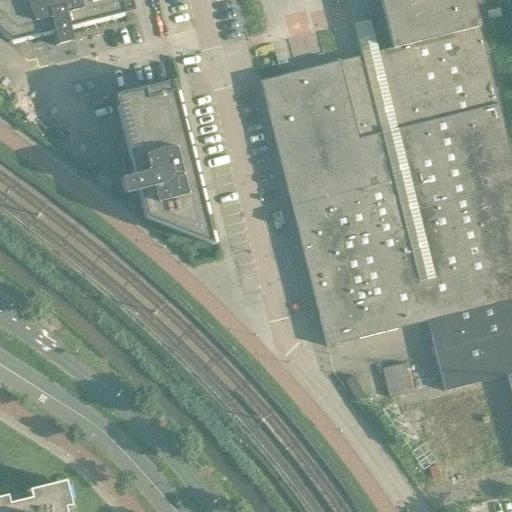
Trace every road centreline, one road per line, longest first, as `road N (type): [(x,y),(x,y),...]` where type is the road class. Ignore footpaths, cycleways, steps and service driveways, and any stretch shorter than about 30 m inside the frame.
road 1 (unclassified): [(421,511),(279,327),(198,0)]
road 2 (secondary): [(216,511),(143,425),(0,314)]
road 3 (secondary): [(0,357),(130,450),(185,511)]
